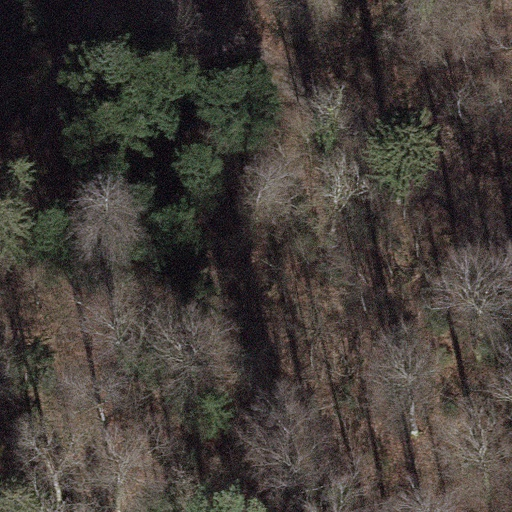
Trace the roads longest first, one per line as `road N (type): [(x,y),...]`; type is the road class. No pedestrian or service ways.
road 1 (track): [(511,241),(242,40),(114,0)]
road 2 (track): [(0,189),(94,0)]
